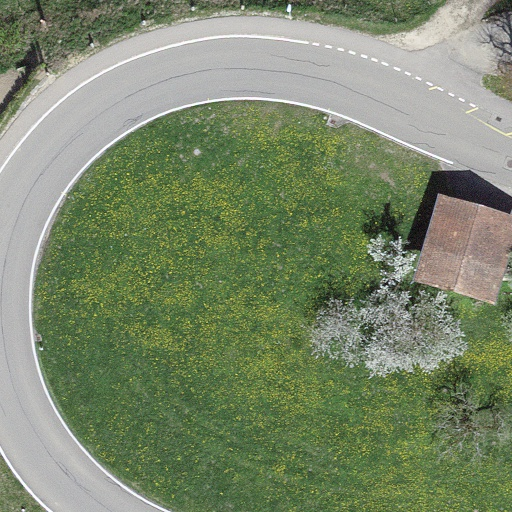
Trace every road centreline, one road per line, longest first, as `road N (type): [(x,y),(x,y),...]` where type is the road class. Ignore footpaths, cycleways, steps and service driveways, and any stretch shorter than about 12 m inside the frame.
road 1 (tertiary): [(0,259),(13,217),(47,162),(95,113),(131,90),(195,68),(307,71),(375,92),(511,157)]
road 2 (tertiary): [(110,511),(46,456),(0,352)]
